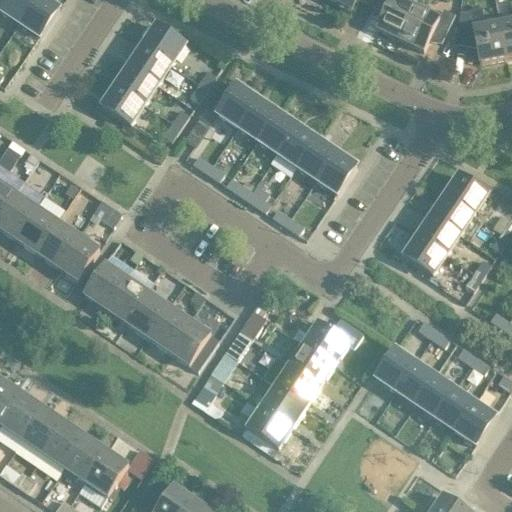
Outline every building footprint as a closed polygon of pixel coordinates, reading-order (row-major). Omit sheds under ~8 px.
[(0,16),(18,28),(36,0),(7,0),(0,11),(0,16)] [(38,42),(58,12),(39,0),(36,0),(18,28),(38,42)] [(325,0),(325,2),(350,13),(355,0),(325,0)] [(398,44),(414,11),(393,1),(393,0),(377,0),(376,2),(387,7),(375,33),(398,44)] [(497,27),(504,63),(511,60),(511,5),(508,6),(511,24),(497,27)] [(398,44),(422,55),(429,39),(441,44),(453,18),(442,13),(437,23),(414,11),(398,44)] [(478,68),(504,63),(497,27),(483,29),(480,12),(458,16),(452,49),(475,52),(478,68)] [(140,50),(170,70),(183,49),(154,29),(140,50)] [(170,70),(140,50),(127,69),(157,89),(170,70)] [(143,109),(157,89),(127,69),(114,89),(143,109)] [(205,94),(214,80),(206,75),(197,88),(205,94)] [(188,97),(194,80),(182,77),(177,93),(188,97)] [(188,101),(196,107),(205,94),(197,88),(188,101)] [(143,109),(114,89),(100,110),(129,130),(143,109)] [(235,132),(255,103),(235,89),(215,118),(235,132)] [(255,145),(275,116),(255,103),(235,132),(255,145)] [(179,114),(170,127),(178,133),(187,120),(179,114)] [(275,159),(295,129),(275,116),(255,145),(275,159)] [(194,153),(209,128),(198,121),(182,146),(194,153)] [(178,133),(170,127),(161,141),(170,146),(178,133)] [(315,143),(295,129),(275,159),(295,172),(315,143)] [(315,143),(295,172),(314,185),(334,156),(315,143)] [(0,170),(7,176),(22,153),(10,145),(0,159),(0,170)] [(334,156),(314,185),(335,199),(355,170),(334,156)] [(36,163),(29,158),(24,164),(25,165),(32,169),(36,163)] [(196,160),(191,168),(204,177),(209,169),(196,160)] [(33,170),(32,169),(25,165),(22,170),(26,172),(23,176),(27,178),(33,170)] [(204,177),(217,186),(223,178),(209,169),(204,177)] [(442,200),(471,219),(479,224),(485,215),(477,210),(485,199),(456,179),(442,200)] [(236,187),(231,195),(244,204),(249,196),(236,187)] [(0,217),(13,198),(0,188),(0,217)] [(69,188),(62,198),(70,202),(76,192),(69,188)] [(244,204),(258,213),(263,205),(249,196),(244,204)] [(0,235),(13,244),(34,212),(13,198),(0,217),(0,235)] [(429,219),(458,239),(471,219),(442,200),(429,219)] [(92,217),(112,231),(120,219),(100,205),(92,217)] [(34,258),(55,226),(34,212),(13,244),(34,258)] [(276,214),(271,222),(284,230),(289,223),(276,214)] [(416,239),(444,259),(458,239),(429,219),(416,239)] [(284,230),(297,240),(302,232),(289,223),(284,230)] [(506,243),(511,234),(511,228),(506,224),(498,238),(506,243)] [(34,258),(55,272),(76,241),(55,226),(34,258)] [(76,287),(98,255),(84,246),(88,241),(80,235),(76,241),(55,272),(76,287)] [(489,251),(498,257),(506,243),(498,238),(489,251)] [(431,280),(444,259),(416,239),(402,260),(431,280)] [(471,278),(480,283),(489,270),(480,264),(471,278)] [(103,268),(82,300),(103,314),(124,283),(103,268)] [(480,283),(471,278),(463,291),(471,296),(480,283)] [(124,283),(103,314),(124,329),(145,297),(124,283)] [(203,301),(194,295),(188,303),(198,310),(203,301)] [(145,297),(124,329),(145,343),(166,311),(145,297)] [(166,311),(145,343),(166,357),(187,325),(166,311)] [(237,336),(250,345),(264,324),(251,316),(237,336)] [(501,334),(507,326),(493,317),(488,325),(501,334)] [(301,349),(333,370),(347,349),(352,353),(361,339),(338,323),(329,337),(316,328),(301,349)] [(209,340),(187,325),(166,357),(187,371),(189,370),(209,340)] [(435,335),(422,326),(416,335),(430,344),(435,335)] [(507,326),(501,334),(511,341),(511,329),(508,327),(507,326)] [(443,352),(449,344),(435,335),(430,344),(443,352)] [(223,357),(236,365),(250,345),(237,336),(223,357)] [(301,349),(287,370),(319,391),(333,370),(301,349)] [(393,353),(373,383),(394,396),(413,367),(393,353)] [(475,362),(461,353),(456,361),(469,370),(475,362)] [(223,357),(209,378),(221,387),(236,365),(223,357)] [(483,379),(488,371),(475,362),(469,370),(483,379)] [(413,367),(394,396),(413,409),(433,380),(413,367)] [(319,391),(287,370),(273,391),(305,412),(319,391)] [(207,408),(221,387),(209,378),(190,407),(202,415),(207,408)] [(433,380),(413,409),(433,423),(453,393),(433,380)] [(496,388),(510,397),(511,393),(511,386),(502,380),(496,388)] [(0,430),(21,400),(0,386),(0,430)] [(305,412),(273,391),(259,412),(291,433),(305,412)] [(453,393),(433,423),(453,436),(473,406),(453,393)] [(21,400),(0,430),(0,431),(21,446),(42,414),(21,400)] [(473,406),(453,436),(474,450),(493,420),(473,406)] [(291,433),(259,412),(245,434),(276,455),(291,433)] [(42,414),(21,446),(41,460),(63,428),(42,414)] [(63,428),(41,460),(62,474),(84,442),(63,428)] [(83,488),(105,457),(84,442),(62,474),(83,488)] [(78,496),(98,510),(104,502),(105,503),(126,471),(105,457),(83,488),(78,496)] [(19,477),(11,489),(18,493),(26,482),(19,477)] [(18,493),(25,499),(34,487),(26,482),(18,493)] [(187,511),(192,505),(171,491),(156,511),(187,511)] [(429,511),(425,509),(422,511),(458,511),(440,500),(432,511),(429,511)]
